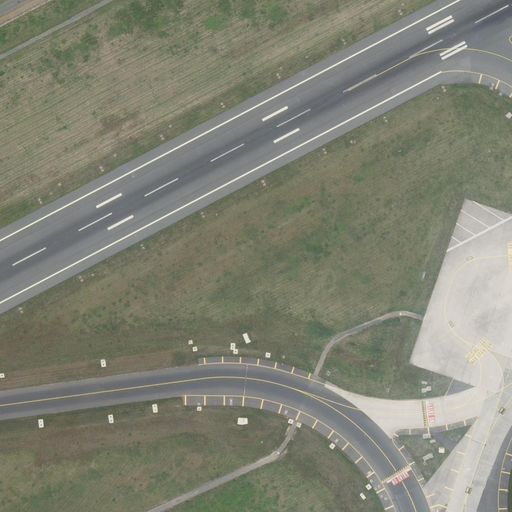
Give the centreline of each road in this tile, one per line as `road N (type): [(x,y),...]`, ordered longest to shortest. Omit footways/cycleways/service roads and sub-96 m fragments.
road 1 (track): [(153,511),(278,452),(306,393)]
road 2 (track): [(0,58),(112,0)]
